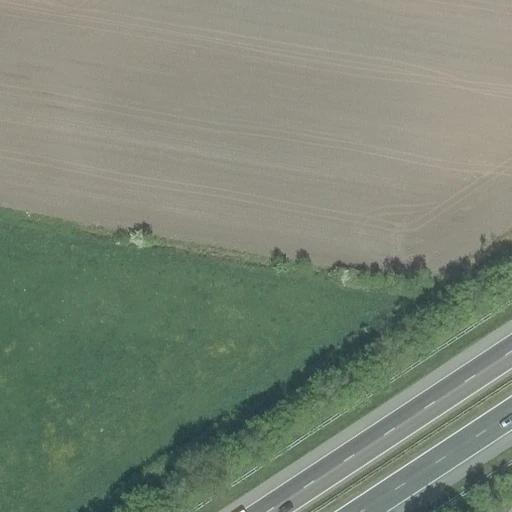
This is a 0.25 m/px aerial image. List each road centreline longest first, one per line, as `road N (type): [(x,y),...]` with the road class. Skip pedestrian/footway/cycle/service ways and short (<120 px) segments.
road 1 (motorway): [(511,352),(268,511)]
road 2 (motorway): [(362,511),(511,413)]
